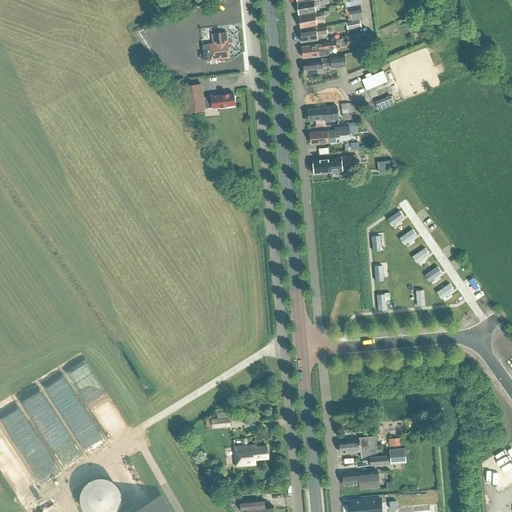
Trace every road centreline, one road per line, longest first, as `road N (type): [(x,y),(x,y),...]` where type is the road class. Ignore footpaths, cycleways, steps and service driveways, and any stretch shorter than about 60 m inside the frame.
road 1 (unclassified): [(297,511),(250,0)]
road 2 (primary): [(301,350),(269,0)]
road 3 (unclassified): [(320,349),(288,0)]
road 4 (track): [(282,347),(100,453)]
road 5 (unclassified): [(335,511),(320,349)]
road 6 (primary): [(316,511),(301,350)]
road 7 (unclassified): [(476,341),(320,349)]
